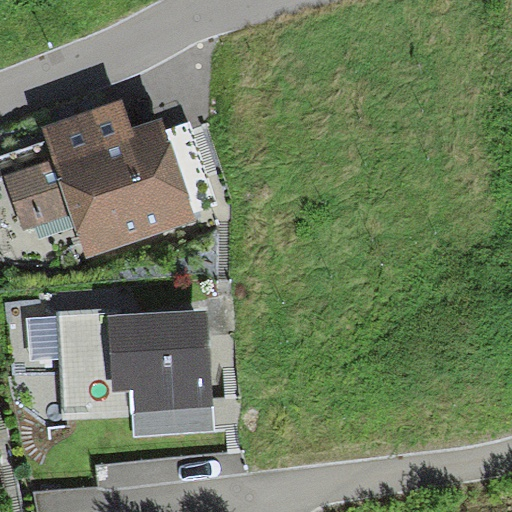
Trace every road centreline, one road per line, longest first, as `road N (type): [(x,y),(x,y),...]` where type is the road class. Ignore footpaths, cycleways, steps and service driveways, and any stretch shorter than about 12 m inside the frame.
road 1 (residential): [(511,449),(256,500),(131,511)]
road 2 (residential): [(0,90),(224,0)]
